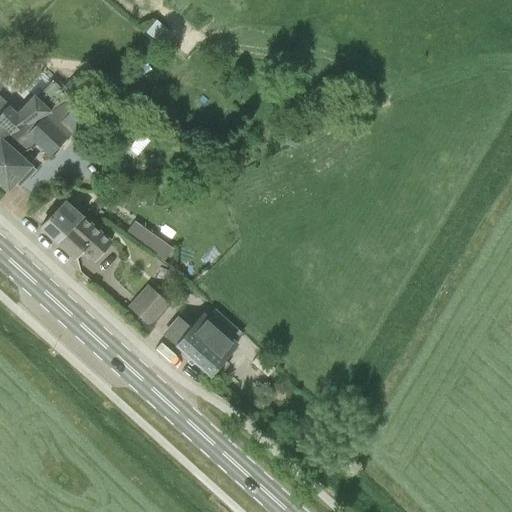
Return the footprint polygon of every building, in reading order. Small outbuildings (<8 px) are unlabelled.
[(16,115),(5,105),(0,111),(0,136),(51,109),(69,96),(66,94),(71,88),(67,84),(62,89),(52,80),(35,97),(32,95),(16,115)] [(198,101),(217,115),(231,96),(213,82),(198,101)] [(0,167),(15,151),(18,153),(37,145),(49,155),(82,121),(64,103),(0,138),(0,167)] [(103,128),(123,146),(131,138),(132,139),(143,128),(131,117),(127,121),(115,111),(103,123),(103,128)] [(15,151),(0,167),(0,184),(7,190),(14,182),(19,187),(32,172),(35,169),(18,153),(15,151)] [(40,227),(57,242),(80,217),(63,201),(40,227)] [(80,217),(57,242),(74,258),(82,250),(94,261),(110,243),(81,216),(80,217)] [(136,220),(129,234),(170,257),(178,243),(136,220)] [(147,322),(164,302),(148,288),(131,308),(147,322)] [(209,377),(222,362),(237,345),(233,342),(209,318),(204,313),(190,328),(179,317),(176,320),(163,335),(174,345),(209,377)] [(252,362),(268,376),(274,368),(259,354),(252,362)]
